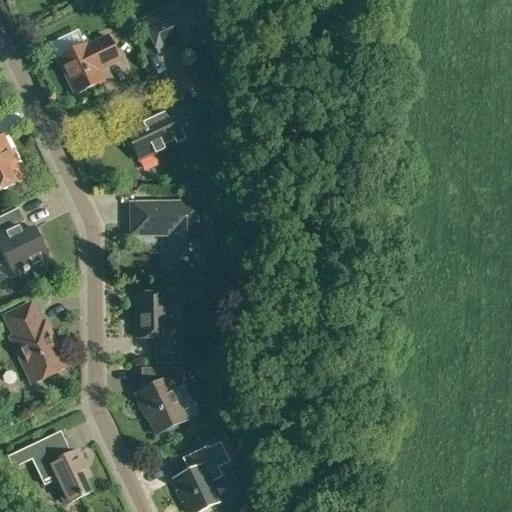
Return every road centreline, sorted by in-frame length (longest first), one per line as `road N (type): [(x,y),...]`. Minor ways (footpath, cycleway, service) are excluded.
road 1 (residential): [(148,511),(97,402),(95,235),(51,134)]
road 2 (residential): [(51,134),(181,74)]
road 3 (residential): [(51,134),(0,24)]
